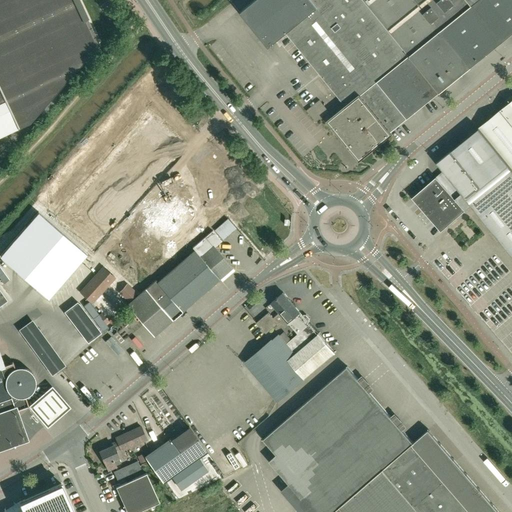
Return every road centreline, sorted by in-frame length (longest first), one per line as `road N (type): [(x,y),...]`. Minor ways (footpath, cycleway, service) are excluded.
road 1 (unclassified): [(69,442),(259,279),(317,243)]
road 2 (primary): [(320,207),(192,67),(144,0)]
road 3 (unclassified): [(511,493),(335,290)]
road 4 (primary): [(358,245),(511,404)]
road 5 (unclassified): [(358,208),(401,157),(511,69)]
road 6 (unknown): [(89,425),(3,321)]
